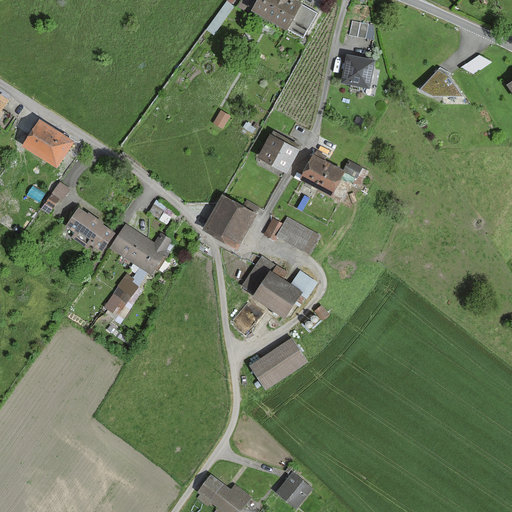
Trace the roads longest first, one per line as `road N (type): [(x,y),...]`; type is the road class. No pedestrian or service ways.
road 1 (unclassified): [(0,84),(153,184),(211,237)]
road 2 (unclassified): [(347,0),(314,134),(253,236)]
road 3 (unclassified): [(253,236),(313,264),(323,281),(319,297),(283,331),(231,351)]
road 4 (unclassified): [(231,351),(226,438),(174,511)]
